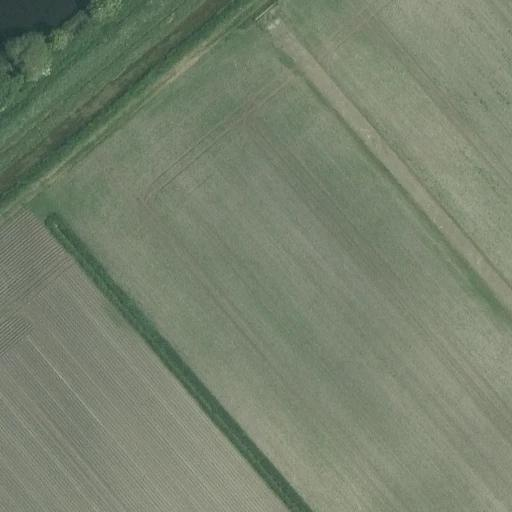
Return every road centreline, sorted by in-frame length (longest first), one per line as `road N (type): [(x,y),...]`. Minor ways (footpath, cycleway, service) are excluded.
road 1 (track): [(272,22),(511,303)]
road 2 (unknown): [(272,22),(22,195)]
